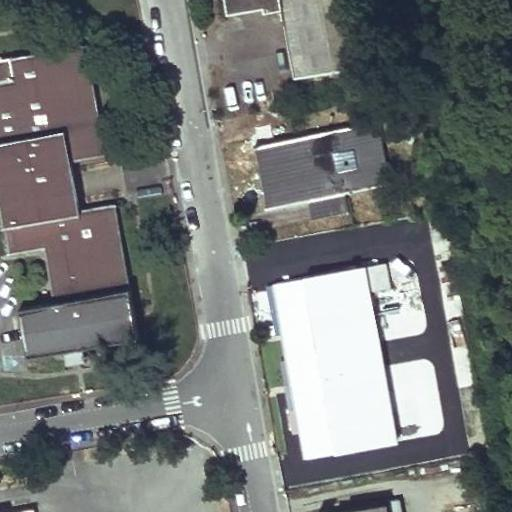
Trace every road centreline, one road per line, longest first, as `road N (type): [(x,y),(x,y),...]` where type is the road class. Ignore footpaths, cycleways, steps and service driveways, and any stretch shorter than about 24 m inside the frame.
road 1 (unclassified): [(237,388),(170,0)]
road 2 (unclassified): [(0,432),(237,388)]
road 3 (unclassified): [(263,511),(237,388)]
